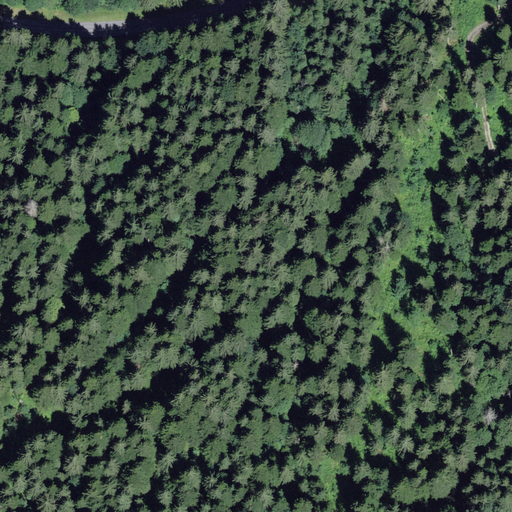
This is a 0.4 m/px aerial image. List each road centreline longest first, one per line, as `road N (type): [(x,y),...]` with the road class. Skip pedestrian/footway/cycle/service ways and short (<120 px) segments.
road 1 (primary): [(255,0),(195,18),(97,30),(0,23)]
road 2 (track): [(509,0),(507,12),(470,39),(470,52),(492,147),(511,171)]
